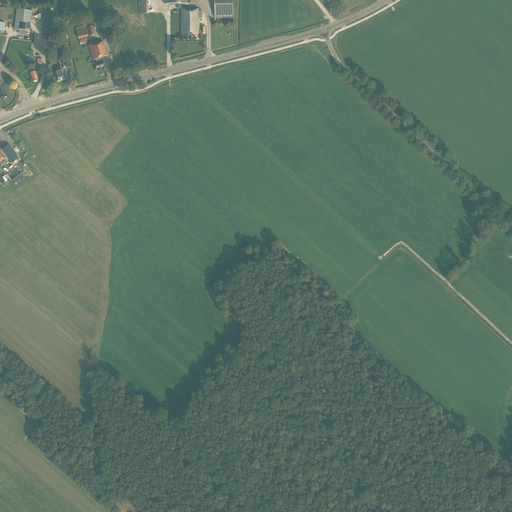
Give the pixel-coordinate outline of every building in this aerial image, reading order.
[(174,0),(174,5),(177,5),(177,8),(182,8),(182,39),(199,39),(199,33),(201,33),(201,34),(206,34),(206,27),(201,27),(201,31),(199,31),(199,19),(202,19),(202,16),(202,11),(199,11),(199,9),(194,9),(194,8),(190,8),(189,0),(174,0)] [(233,18),(233,0),(215,0),(215,18),(233,18)] [(56,9),(44,8),(42,33),(54,34),(56,9)] [(32,24),(30,24),(32,11),(17,9),(14,29),(29,31),(30,26),(32,26),(32,24)] [(76,28),(77,36),(87,34),(85,26),(76,28)] [(103,41),(89,45),(93,60),(96,60),(97,62),(93,63),(96,70),(105,68),(103,60),(100,61),(100,59),(107,56),(103,41)] [(60,58),(57,59),(58,61),(60,60),(62,67),(58,68),(57,70),(58,72),(55,73),(57,82),(66,79),(64,73),(67,72),(63,59),(62,56),(60,57),(60,58)] [(37,67),(30,69),(31,73),(30,73),(33,82),(38,81),(35,73),(38,72),(37,67)] [(0,163),(1,165),(9,160),(7,157),(9,156),(12,161),(16,158),(10,149),(3,154),(0,150),(0,163)]
